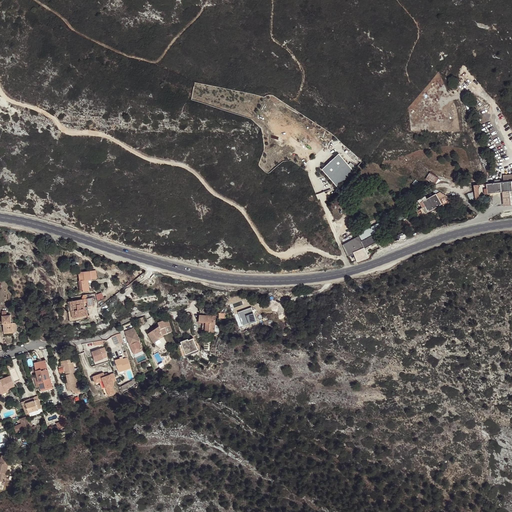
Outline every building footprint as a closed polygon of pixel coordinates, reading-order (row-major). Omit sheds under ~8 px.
[(339,152),(321,167),(338,186),(355,171),(339,152)] [(511,167),(502,169),(503,175),(511,174),(511,167)] [(439,178),(430,172),(426,179),(435,185),(441,180),(438,179),(439,178)] [(511,190),(511,174),(503,175),(503,182),(474,185),(475,191),(476,201),(488,196),(488,193),(502,192),(510,191),(511,190)] [(420,203),(422,207),(427,214),(446,204),(453,200),(450,198),(437,190),(433,191),(435,194),(427,199),(425,196),(418,200),(420,203)] [(467,194),(468,196),(471,200),(472,200),(473,201),(476,201),(475,191),(467,194)] [(511,205),(510,191),(502,192),(503,206),(511,205)] [(340,195),(330,201),(335,208),(340,205),(344,202),(346,202),(340,195)] [(417,211),(414,204),(409,207),(400,212),(404,218),(406,217),(408,216),(414,212),(417,211)] [(404,218),(400,212),(386,220),(390,226),(404,218)] [(358,234),(358,236),(361,241),(373,235),(376,239),(379,238),(388,233),(381,221),(358,234)] [(384,246),(390,243),(392,242),(388,233),(379,238),(384,246)] [(361,241),(346,250),(348,257),(354,255),(358,263),(369,258),(364,248),(375,242),(372,235),(361,241)] [(344,244),(346,250),(361,241),(359,236),(344,244)] [(97,278),(96,270),(79,272),(80,280),(81,280),(83,291),(90,290),(88,279),(97,278)] [(87,299),(87,301),(88,306),(95,305),(94,297),(87,299)] [(84,299),(68,302),(70,311),(72,311),(73,317),(88,314),(87,309),(85,310),(84,302),(84,299)] [(239,315),(245,326),(251,322),(250,320),(255,317),(252,312),(251,313),(247,315),(246,312),(239,315)] [(13,332),(17,331),(16,323),(11,323),(10,315),(6,315),(2,315),(3,324),(4,328),(2,328),(3,332),(4,332),(13,332)] [(215,325),(216,316),(200,315),(199,322),(204,322),(203,331),(214,332),(215,325)] [(137,319),(139,325),(146,323),(143,317),(137,319)] [(159,338),(158,336),(162,335),(167,333),(165,327),(170,326),(168,319),(158,322),(159,326),(148,333),(155,342),(160,339),(159,338)] [(134,328),(125,332),(126,335),(130,345),(139,341),(134,328)] [(122,339),(120,333),(112,336),(115,343),(122,339)] [(184,355),(200,349),(194,338),(189,340),(189,339),(181,341),(182,344),(180,344),(184,355)] [(100,348),(92,351),(95,361),(104,358),(100,348)] [(124,370),(131,367),(128,358),(124,359),(121,360),(120,358),(115,360),(118,370),(124,369),(124,370)] [(70,359),(61,361),(62,365),(64,364),(67,379),(68,381),(66,382),(68,390),(73,389),(74,393),(80,391),(79,388),(77,388),(75,389),(74,382),(76,382),(78,382),(73,362),(71,363),(70,359)] [(34,363),(37,376),(49,373),(46,360),(39,361),(34,363)] [(41,391),(49,390),(48,388),(52,387),(49,373),(37,376),(41,391)] [(113,382),(116,381),(114,373),(108,376),(105,377),(105,375),(104,373),(95,376),(97,382),(103,380),(107,392),(109,391),(111,395),(115,394),(112,386),(114,385),(113,382)] [(15,386),(11,375),(2,379),(0,379),(0,391),(8,389),(15,386)] [(124,391),(135,384),(133,380),(122,387),(124,391)] [(41,408),(38,396),(30,399),(31,401),(26,403),(25,401),(21,402),(26,414),(29,412),(41,408)] [(67,406),(75,404),(74,396),(65,398),(67,406)] [(67,427),(64,415),(61,415),(62,419),(60,420),(60,422),(56,423),(57,429),(67,427)] [(13,426),(17,433),(31,426),(26,416),(20,419),(21,422),(13,426)] [(6,449),(14,449),(11,441),(6,443),(6,449)] [(0,477),(1,477),(6,479),(7,474),(6,473),(8,465),(10,465),(12,458),(5,455),(2,463),(0,462),(0,477)]
